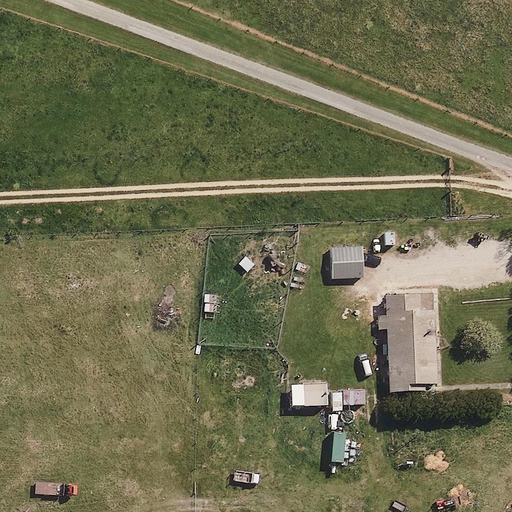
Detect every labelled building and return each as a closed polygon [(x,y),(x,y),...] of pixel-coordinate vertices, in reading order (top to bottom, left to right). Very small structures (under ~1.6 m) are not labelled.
[(326,228),(326,241),(353,240),(353,227),(326,228)] [(328,249),(330,281),(364,279),(362,247),(328,249)] [(392,255),(369,255),(370,274),(393,273),(392,255)] [(387,331),(388,394),(410,393),(410,385),(437,385),(435,311),(419,312),(419,297),(381,298),(381,302),(371,302),(371,316),(378,316),(379,331),(387,331)] [(343,369),(328,370),(328,391),(343,391),(344,391),(343,369)] [(287,386),(288,407),(325,406),(324,385),(287,386)] [(344,392),(344,405),(367,403),(366,391),(344,392)]
